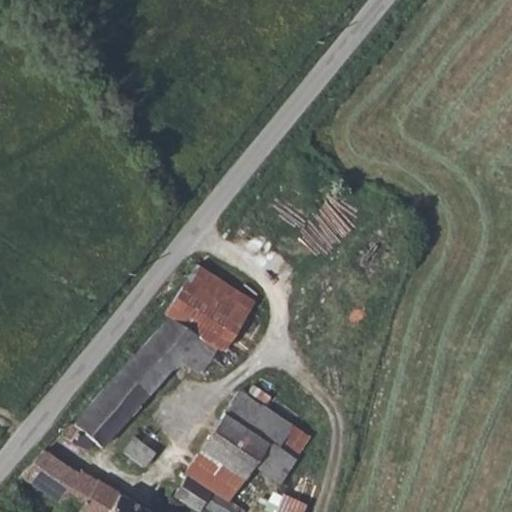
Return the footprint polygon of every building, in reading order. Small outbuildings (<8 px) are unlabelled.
[(222,346),(212,359),(233,373),(242,359),(225,348),(256,301),(196,261),(162,310),(171,316),(222,346)] [(75,419),(58,425),(74,439),(71,443),(85,452),(95,442),(101,447),(172,369),(185,362),(201,374),(212,359),(222,346),(171,316),(75,419)] [(243,392),(242,391),(227,411),(230,414),(278,446),(291,424),(243,392)] [(284,480),(310,437),(291,424),(278,446),(230,414),(188,475),(238,506),(261,467),(284,480)] [(147,463),(155,447),(131,436),(124,451),(147,463)] [(40,447),(19,473),(69,507),(77,511),(153,511),(82,468),(78,472),(40,447)] [(216,511),(234,511),(238,506),(188,475),(175,494),(201,509),(205,505),(216,511)] [(282,494),(271,511),(302,511),(307,504),(282,494)]
